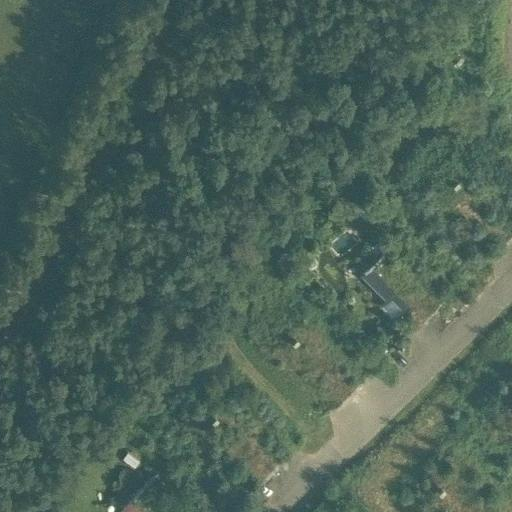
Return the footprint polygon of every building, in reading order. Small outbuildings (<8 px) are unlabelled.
[(511,228),(511,213),(467,168),(445,189),(497,243),(511,228)] [(439,300),(387,247),(365,268),(417,321),(439,300)] [(358,379),(306,325),(285,347),(337,400),(358,379)] [(278,457),(226,404),(204,425),(256,479),(278,457)] [(488,511),(453,475),(431,496),(446,511),(488,511)] [(174,511),(146,482),(124,504),(131,511),(174,511)]
